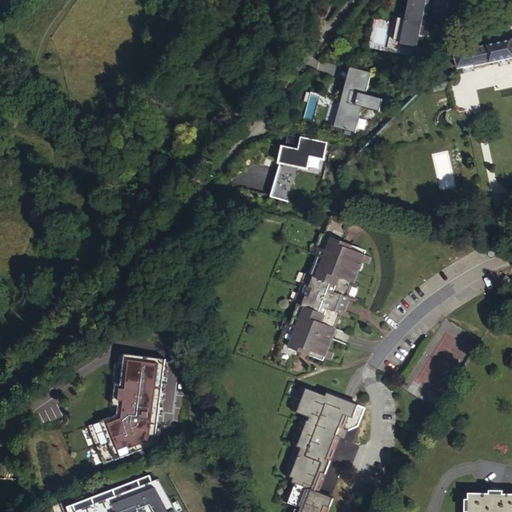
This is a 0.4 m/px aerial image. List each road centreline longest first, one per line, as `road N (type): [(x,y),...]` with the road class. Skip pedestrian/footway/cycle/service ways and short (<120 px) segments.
road 1 (residential): [(0,396),(148,249),(352,0)]
road 2 (track): [(0,161),(49,30),(71,0)]
